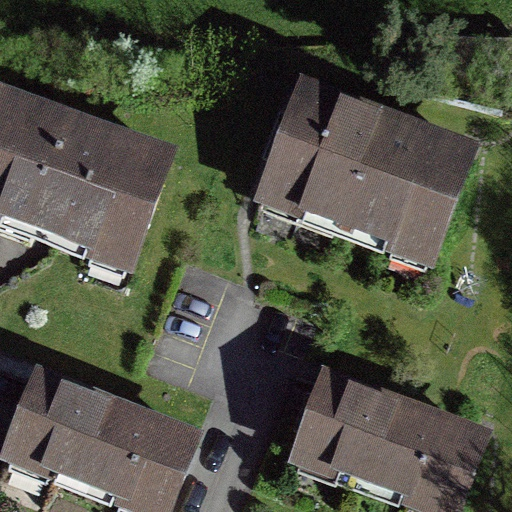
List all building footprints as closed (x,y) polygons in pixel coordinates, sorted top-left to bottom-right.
[(291,79),(327,92),(344,45),(308,32),(291,79)] [(434,269),(476,158),(305,93),(262,204),(434,269)] [(0,225),(134,276),(174,171),(0,104),(0,225)] [(7,460),(145,511),(175,511),(200,446),(125,418),(36,384),(7,460)] [(402,417),(327,390),(299,465),(426,511),(458,511),(483,447),(402,417)]
